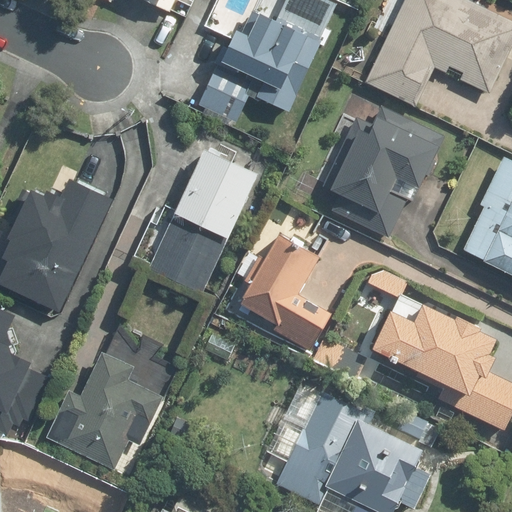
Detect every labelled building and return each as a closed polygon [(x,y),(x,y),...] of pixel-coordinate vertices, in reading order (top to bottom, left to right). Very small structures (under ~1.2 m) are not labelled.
[(243,25),(232,47),(227,44),(219,60),(222,61),(202,102),(239,120),(252,93),(263,98),(265,94),(292,107),(326,38),(323,36),(341,1),(339,0),(288,0),(282,13),(267,6),(265,10),(257,6),(247,27),(243,25)] [(415,105),(434,66),(489,93),(511,45),(511,19),(471,0),(403,0),(365,81),(415,105)] [(336,209),(390,235),(406,201),(389,193),(397,176),(419,187),(445,133),(383,103),(374,121),(357,113),(322,185),(343,195),(336,209)] [(264,169),(211,143),(153,263),(206,289),(264,169)] [(511,158),(503,154),(480,201),(483,203),(463,246),(484,256),(482,259),(511,273),(511,158)] [(4,276),(64,306),(119,194),(76,172),(67,189),(55,183),(51,190),(37,183),(34,189),(27,186),(10,220),(18,223),(13,233),(17,235),(8,253),(14,256),(4,276)] [(278,236),(239,302),(278,324),(281,320),(313,339),(329,313),(296,294),(317,259),(278,236)] [(0,428),(11,433),(16,421),(22,424),(26,416),(33,419),(53,376),(33,366),(37,356),(18,348),(16,340),(18,340),(14,326),(21,310),(0,299),(0,428)] [(389,308),(370,348),(443,382),(436,396),(504,427),(511,409),(511,379),(488,368),(493,356),(487,353),(495,336),(421,302),(413,319),(389,308)] [(140,362),(107,347),(85,393),(72,387),(50,434),(132,472),(168,393),(133,377),(140,362)] [(319,388),(274,484),(298,495),(294,504),(310,511),(381,511),(382,511),(392,511),(398,500),(413,507),(430,471),(414,464),(422,447),(363,420),(367,410),(319,388)] [(96,511),(99,503),(42,482),(30,511),(96,511)] [(163,505),(159,511),(207,511),(183,500),(177,511),(163,505)]
